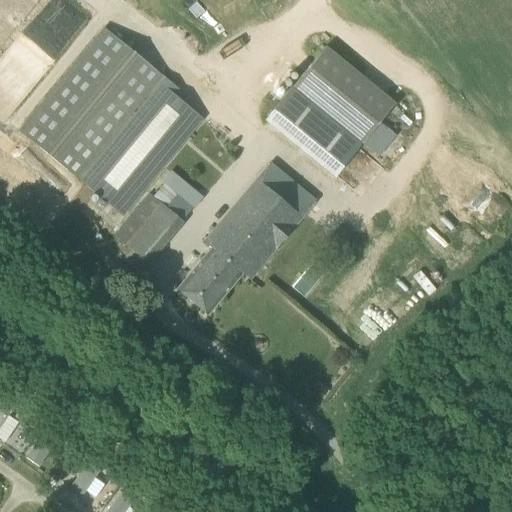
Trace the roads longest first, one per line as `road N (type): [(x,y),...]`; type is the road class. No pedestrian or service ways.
road 1 (track): [(313,0),(236,121),(265,150),(160,275),(155,301),(168,324)]
road 2 (track): [(222,511),(0,363)]
